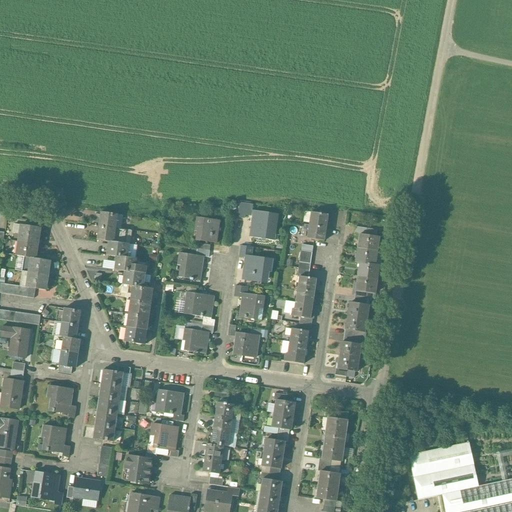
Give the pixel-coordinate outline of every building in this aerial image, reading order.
[(277,215),(254,211),(250,237),(269,239),(272,223),(276,224),(277,215)] [(118,215),(101,212),(99,226),(116,228),(118,215)] [(328,215),(311,212),(309,225),(326,228),(328,215)] [(220,221),(197,217),(195,231),(199,232),(198,241),(212,243),(217,243),(220,221)] [(41,228),(21,225),(20,225),(21,226),(19,241),(18,241),(39,245),(41,228)] [(326,228),(309,225),(307,238),(324,241),(326,228)] [(116,228),(99,226),(97,240),(109,242),(114,242),(116,228)] [(367,228),(355,227),(354,234),(361,235),(361,234),(366,235),(367,228)] [(366,235),(361,234),(361,235),(359,249),(377,251),(379,237),(366,235)] [(39,245),(18,241),(18,242),(19,242),(17,255),(16,255),(16,256),(31,258),(37,259),(37,255),(35,254),(37,245),(39,245)] [(212,243),(200,241),(198,250),(210,252),(212,243)] [(114,242),(109,242),(107,255),(117,256),(127,258),(127,257),(129,244),(114,242)] [(254,248),(247,247),(245,258),(248,259),(248,256),(253,256),(254,248)] [(377,251),(359,249),(357,263),(361,263),(375,265),(377,251)] [(197,256),(180,253),(178,265),(179,263),(186,264),(185,278),(182,277),(182,278),(190,279),(190,281),(193,281),(193,280),(200,281),(204,256),(197,256)] [(127,258),(117,256),(117,257),(117,263),(116,262),(116,263),(116,264),(116,269),(115,269),(115,270),(124,271),(135,273),(135,272),(137,259),(127,257),(127,258)] [(253,256),(248,256),(248,259),(245,280),(262,282),(264,270),(272,271),(273,259),(253,256)] [(37,259),(31,258),(28,272),(49,275),(51,261),(37,259)] [(375,265),(361,263),(359,277),(377,280),(380,265),(375,265)] [(310,270),(299,268),(298,276),(299,277),(309,278),(310,270)] [(135,273),(124,271),(124,272),(125,272),(124,278),(123,278),(123,279),(124,279),(123,284),(122,284),(122,285),(131,286),(143,288),(145,274),(135,272),(135,273)] [(49,275),(28,272),(26,287),(30,288),(36,289),(47,290),(49,275)] [(309,278),(299,277),(297,290),(314,292),(316,279),(309,278)] [(377,280),(359,277),(357,291),(375,294),(377,280)] [(143,288),(131,286),(131,287),(132,287),(131,300),(130,299),(129,300),(151,303),(151,299),(149,299),(151,290),(153,290),(153,289),(143,288)] [(249,288),(235,286),(233,298),(242,299),(242,294),(248,295),(249,288)] [(314,292),(297,290),(295,303),(313,305),(314,292)] [(214,297),(186,293),(183,314),(211,319),(214,297)] [(248,295),(242,294),(242,299),(239,317),(254,320),(256,307),(262,308),(262,310),(263,310),(265,297),(248,295)] [(151,303),(129,300),(129,301),(130,301),(129,313),(128,313),(128,314),(149,317),(149,313),(148,313),(149,304),(151,304),(151,303)] [(295,303),(287,301),(286,312),(286,313),(292,314),(291,316),(301,318),(311,319),(311,318),(313,305),(295,303)] [(355,303),(350,303),(348,316),(367,319),(369,305),(365,305),(355,303)] [(81,311),(64,308),(62,322),(79,325),(81,311)] [(149,317),(128,314),(127,314),(129,315),(127,327),(126,327),(126,328),(147,331),(147,326),(146,326),(147,317),(149,318),(149,317)] [(41,316),(33,315),(32,324),(39,326),(41,316)] [(367,319),(348,316),(346,330),(356,332),(365,333),(367,319)] [(215,321),(203,319),(202,325),(214,327),(215,321)] [(79,325),(62,322),(59,336),(63,337),(76,339),(79,325)] [(312,325),(300,323),(299,330),(309,331),(309,332),(310,332),(312,325)] [(214,327),(202,325),(201,331),(209,333),(213,334),(214,327)] [(236,326),(230,325),(228,336),(234,337),(236,326)] [(30,330),(1,326),(0,335),(0,336),(11,338),(8,357),(26,359),(30,330)] [(147,331),(126,328),(125,328),(127,328),(125,341),(124,341),(124,342),(145,345),(147,331)] [(201,331),(184,329),(183,339),(190,340),(189,351),(187,351),(187,352),(196,353),(196,354),(198,354),(198,353),(206,354),(209,333),(201,331)] [(299,330),(292,329),(290,342),(307,345),(309,332),(309,331),(299,330)] [(259,337),(237,333),(233,354),(256,358),(259,337)] [(76,339),(63,337),(61,350),(78,353),(80,339),(76,339)] [(344,341),(343,341),(340,356),(359,358),(362,344),(355,343),(344,341)] [(307,345),(290,342),(288,354),(285,354),(284,361),(293,362),(294,356),(305,357),(307,345)] [(78,353),(61,350),(59,365),(76,368),(78,353)] [(305,357),(294,356),(293,362),(304,364),(305,357)] [(359,358),(340,356),(338,369),(357,372),(359,358)] [(25,364),(13,362),(12,370),(24,372),(25,364)] [(24,372),(12,370),(11,377),(23,378),(24,372)] [(123,373),(103,370),(101,383),(121,386),(123,373)] [(23,382),(5,379),(1,407),(19,410),(23,382)] [(121,386),(101,383),(99,397),(119,400),(121,386)] [(73,389),(49,386),(47,398),(48,398),(48,396),(57,397),(55,409),(54,409),(53,412),(69,414),(70,406),(73,389)] [(183,394),(159,390),(156,412),(173,414),(180,415),(183,394)] [(228,394),(215,392),(214,399),(227,401),(228,394)] [(119,400),(99,397),(97,411),(117,414),(119,400)] [(285,401),(277,400),(277,401),(275,414),(294,417),(296,403),(285,401)] [(227,403),(224,403),(217,402),(215,417),(232,419),(235,405),(227,404),(227,403)] [(76,407),(70,406),(69,414),(68,417),(75,418),(76,407)] [(117,414),(97,411),(95,425),(115,428),(117,414)] [(180,415),(173,414),(172,420),(183,422),(184,415),(180,415)] [(294,417),(275,414),(273,428),(279,429),(289,430),(291,430),(294,417)] [(232,419),(215,417),(213,430),(230,433),(232,419)] [(336,418),(329,417),(329,418),(327,431),(346,434),(348,420),(336,418)] [(18,421),(1,419),(1,420),(0,419),(0,447),(14,450),(18,421)] [(178,427),(153,423),(151,436),(152,436),(152,433),(159,434),(158,445),(157,445),(156,448),(174,451),(178,427)] [(67,429),(43,425),(41,437),(42,437),(42,435),(50,436),(48,448),(47,447),(47,451),(63,453),(64,445),(65,445),(67,429)] [(115,428),(95,425),(93,439),(113,442),(115,428)] [(230,433),(213,430),(211,444),(224,446),(228,447),(230,433)] [(346,434),(327,431),(325,445),(344,448),(346,434)] [(288,436),(278,434),(277,441),(285,442),(287,443),(288,436)] [(277,441),(266,439),(264,453),(283,456),(285,442),(277,441)] [(511,511),(511,479),(478,486),(469,442),(408,455),(418,500),(442,495),(445,511),(511,511)] [(211,444),(207,444),(205,458),(222,460),(224,446),(211,444)] [(65,445),(64,445),(63,453),(62,456),(69,457),(70,446),(65,445)] [(344,448),(325,445),(323,458),(323,459),(331,460),(342,462),(344,448)] [(12,453),(1,451),(0,454),(0,457),(12,459),(12,453)] [(283,456),(264,453),(262,467),(270,468),(281,469),(283,456)] [(145,459),(127,456),(126,468),(127,466),(134,467),(132,480),(130,480),(130,481),(149,483),(152,460),(145,459)] [(12,459),(0,457),(0,463),(11,465),(12,459)] [(222,460),(205,458),(203,472),(219,475),(222,460)] [(331,460),(323,459),(323,458),(320,458),(319,464),(330,466),(331,460)] [(11,469),(0,467),(0,497),(10,499),(13,480),(9,480),(11,469)] [(329,472),(321,471),(319,485),(338,488),(340,474),(329,472)] [(60,477),(29,472),(28,484),(35,485),(35,483),(43,484),(42,496),(41,495),(40,498),(56,501),(57,493),(60,477)] [(223,479),(210,477),(209,485),(222,486),(223,479)] [(101,482),(76,479),(74,488),(75,488),(74,497),(98,500),(101,482)] [(268,479),(263,479),(261,493),(280,495),(282,482),(279,481),(268,479)] [(338,488),(319,485),(317,499),(324,500),(336,502),(338,488)] [(74,488),(69,487),(67,498),(73,499),(74,497),(75,488),(74,488)] [(240,489),(229,488),(228,493),(232,494),(232,496),(239,497),(240,489)] [(228,493),(209,490),(205,511),(229,511),(232,496),(232,494),(228,493)] [(155,497),(131,493),(127,511),(149,511),(150,509),(152,510),(153,510),(155,497)] [(280,495),(261,493),(259,507),(278,509),(280,495)] [(197,495),(191,494),(190,498),(189,505),(196,506),(197,495)] [(190,498),(170,495),(167,511),(188,511),(188,510),(190,510),(190,508),(189,508),(189,505),(190,498)]
